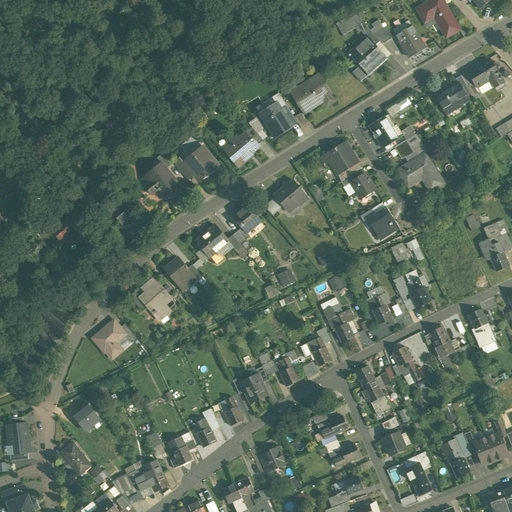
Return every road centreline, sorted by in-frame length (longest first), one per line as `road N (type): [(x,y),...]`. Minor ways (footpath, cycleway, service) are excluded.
road 1 (residential): [(87,311),(172,228),(348,119)]
road 2 (residential): [(334,375),(153,511)]
road 3 (residential): [(511,286),(334,375)]
road 4 (residential): [(348,119),(487,34)]
road 5 (residential): [(334,375),(398,511)]
